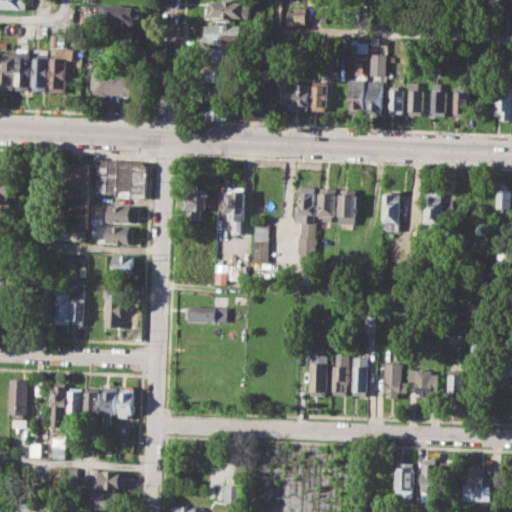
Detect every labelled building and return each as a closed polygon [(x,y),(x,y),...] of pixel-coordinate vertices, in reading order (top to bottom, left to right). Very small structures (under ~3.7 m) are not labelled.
[(0,0),(0,7),(28,9),(28,0),(0,0)] [(212,0),(253,2),(252,17),(235,16),(235,21),(222,20),(222,16),(212,16),(212,0)] [(98,4),(142,6),(142,18),(138,18),(137,25),(97,23),(98,4)] [(288,10),(293,10),(294,5),(304,5),(304,11),(307,11),(307,24),(287,23),(288,10)] [(205,24),(243,24),(243,44),(210,43),(210,38),(205,38),(205,24)] [(109,28),(136,30),(135,37),(141,37),(140,50),(108,48),(109,28)] [(19,47),(33,48),(31,89),(17,88),(19,47)] [(36,47),(50,48),(48,89),(34,89),(36,47)] [(58,47),(71,47),(70,91),(52,90),(53,57),(57,57),(58,47)] [(207,47),(239,49),(239,64),(206,63),(207,47)] [(0,87),(2,52),(16,52),(15,88),(0,87)] [(373,60),(386,60),(385,73),(372,73),(373,60)] [(203,66),(234,68),(234,83),(203,81),(203,66)] [(93,70),(134,72),(133,95),(92,93),(93,70)] [(350,77),(365,78),(364,111),(349,110),(350,77)] [(369,78),(384,79),(382,113),(368,113),(369,78)] [(313,80),(329,80),(328,110),(312,110),(313,80)] [(278,81),(292,82),(291,109),(277,108),(278,81)] [(409,81),(421,81),(420,89),(425,89),(424,115),(408,114),(409,81)] [(433,81),(443,82),(442,90),(447,90),(447,110),(442,110),(442,115),(432,115),(433,81)] [(295,82),(311,82),(310,109),(294,109),(295,82)] [(497,83),(511,83),(511,118),(501,118),(501,114),(496,114),(497,83)] [(203,85),(234,87),(233,102),(202,101),(203,85)] [(389,85),(397,85),(397,88),(405,88),(404,113),(388,113),(389,85)] [(454,85),(471,86),(469,115),(453,114),(454,85)] [(205,104),(231,105),(230,119),(205,117),(205,104)] [(99,159),(144,160),(148,166),(147,197),(118,196),(118,192),(98,191),(99,159)] [(65,162),(93,164),(90,227),(61,225),(65,162)] [(0,172),(12,173),(11,205),(0,205),(0,172)] [(498,187),(502,187),(502,184),(510,184),(510,188),(511,188),(511,209),(497,209),(498,187)] [(185,186),(210,187),(209,209),(205,208),(204,218),(188,218),(189,209),(185,209),(185,186)] [(229,186),(249,187),(247,234),(234,234),(234,224),(227,224),(228,211),(224,211),(224,199),(228,200),(229,186)] [(301,186),(316,186),(315,202),(319,203),(318,234),(303,234),(304,220),(295,220),(296,210),(301,210),(301,186)] [(322,187),(339,188),(338,216),(334,215),(333,220),(325,220),(325,215),(321,215),(322,187)] [(341,188),(359,188),(358,222),(340,222),(341,188)] [(384,191),(402,191),(401,230),(383,229),(384,191)] [(427,191),(444,192),(443,223),(436,223),(436,231),(425,231),(427,191)] [(111,204),(138,205),(137,221),(110,220),(111,204)] [(256,222),(272,223),(271,261),(255,261),(256,222)] [(110,225),(137,226),(137,242),(109,241),(110,225)] [(300,237),(319,237),(318,255),(299,254),(300,237)] [(500,249),(511,249),(511,272),(499,272),(500,249)] [(115,254),(135,255),(134,276),(114,275),(115,254)] [(219,263),(249,265),(248,279),(218,278),(219,263)] [(75,286),(74,323),(86,324),(87,287),(75,286)] [(91,288),(89,325),(105,325),(106,289),(91,288)] [(0,314),(7,315),(8,290),(0,289),(0,314)] [(58,294),(57,321),(71,322),(72,295),(58,294)] [(108,294),(107,325),(123,325),(124,294),(108,294)] [(44,295),(56,296),(55,319),(43,318),(44,295)] [(187,305),(229,307),(228,321),(187,318),(187,305)] [(473,344),(485,344),(484,367),(472,366),(473,344)] [(314,353),(331,353),(330,394),(312,393),(314,353)] [(340,353),(352,353),(351,393),(335,393),(336,364),(339,365),(340,353)] [(356,356),(371,356),(370,394),(355,393),(356,356)] [(387,362),(404,363),(403,382),(410,382),(410,390),(402,390),(402,397),(389,397),(389,391),(386,390),(387,362)] [(412,367),(434,368),(434,372),(443,372),(442,395),(421,394),(421,391),(418,391),(418,379),(411,379),(412,367)] [(450,373),(467,373),(466,395),(450,394),(450,373)] [(10,378),(28,378),(28,413),(24,413),(23,419),(27,419),(27,426),(13,426),(14,413),(9,413),(10,378)] [(53,381),(63,381),(63,385),(68,385),(67,425),(55,425),(56,405),(52,405),(53,381)] [(72,386),(71,416),(84,417),(85,387),(72,386)] [(104,386),(103,417),(113,417),(113,413),(118,413),(118,386),(104,386)] [(121,386),(121,416),(130,417),(130,413),(136,413),(137,386),(121,386)] [(88,387),(87,416),(101,416),(102,387),(88,387)] [(54,432),(67,432),(66,448),(54,447),(54,432)] [(83,435),(96,436),(96,449),(83,448),(83,435)] [(424,457),(439,457),(437,493),(423,493),(424,457)] [(441,458),(455,458),(454,493),(440,493),(441,458)] [(398,461),(418,462),(416,497),(397,496),(398,461)] [(470,464),(487,465),(486,475),(495,475),(493,500),(469,499),(470,464)] [(102,470),(126,471),(125,487),(101,487),(102,470)] [(226,484),(240,484),(240,502),(225,501),(226,484)] [(99,490),(125,491),(124,509),(99,508),(99,490)]
